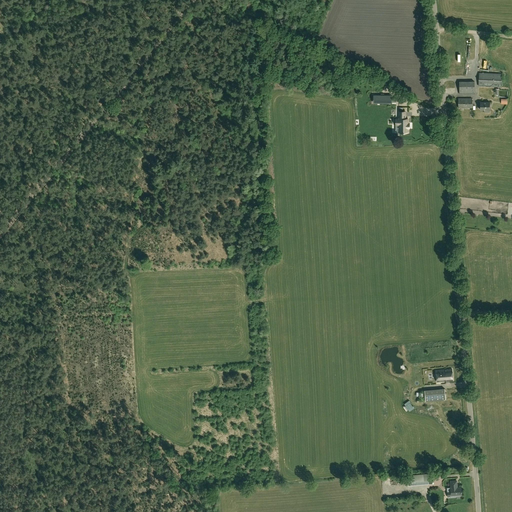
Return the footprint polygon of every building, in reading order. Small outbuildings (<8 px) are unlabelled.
[(479,86),(501,87),(502,74),(479,73),(479,86)] [(474,94),(474,81),(459,81),(459,94),(474,94)] [(472,99),(458,98),(458,108),(472,108),(472,99)] [(489,112),(489,110),(490,110),(490,102),(480,102),(480,110),(484,110),(484,112),(489,112)] [(396,125),(399,125),(399,132),(408,132),(408,128),(409,128),(409,123),(408,123),(408,119),(405,119),(405,111),(399,111),(399,119),(396,119),(396,125)] [(452,369),(436,370),(437,382),(445,381),(446,381),(449,381),(450,381),(453,381),(452,369)] [(425,401),(445,399),(444,389),(424,390),(425,401)] [(408,476),(409,485),(433,483),(433,474),(408,476)] [(450,492),(447,492),(448,497),(450,497),(456,497),(456,496),(460,496),(460,495),(462,495),(461,487),(457,488),(457,481),(451,481),(451,488),(450,488),(450,492)]
